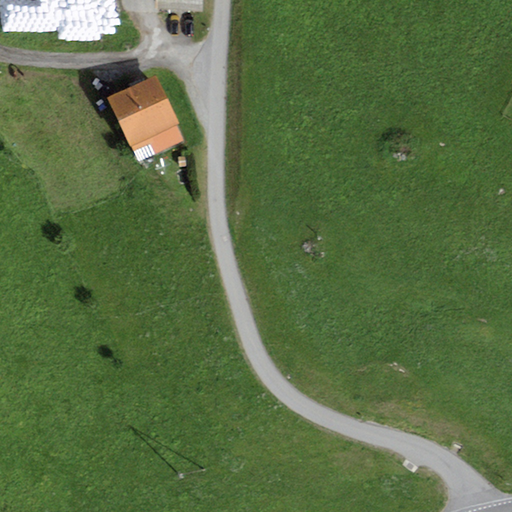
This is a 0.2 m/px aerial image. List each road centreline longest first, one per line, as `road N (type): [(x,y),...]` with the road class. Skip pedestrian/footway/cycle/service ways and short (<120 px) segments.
road 1 (track): [(486,511),(468,484),(418,450),(313,414),(284,393),(255,349),(215,203),(221,0)]
road 2 (track): [(214,65),(0,61)]
